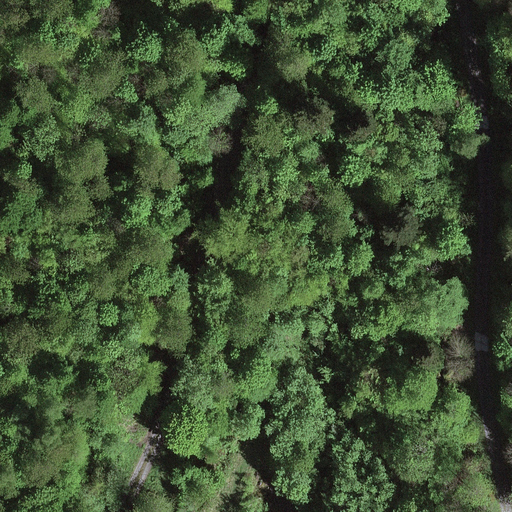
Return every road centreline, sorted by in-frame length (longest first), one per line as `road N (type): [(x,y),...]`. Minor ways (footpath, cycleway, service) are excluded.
road 1 (track): [(128,511),(180,380),(268,0)]
road 2 (track): [(464,0),(487,158),(483,340),(510,511)]
road 3 (track): [(218,511),(304,301),(318,303),(347,471),(340,511)]
